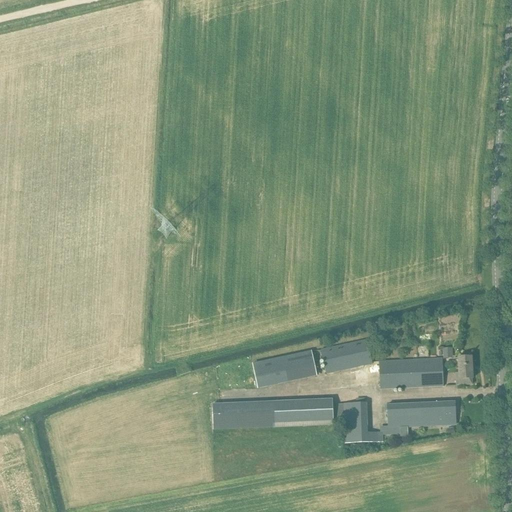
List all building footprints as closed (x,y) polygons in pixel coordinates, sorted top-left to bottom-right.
[(175,230),(166,222),(158,230),(166,239),(175,230)] [(372,364),(367,340),(321,350),(326,374),(372,364)] [(444,347),(444,358),(453,357),(453,347),(444,347)] [(317,376),(311,351),(252,364),(257,388),(317,376)] [(463,358),(458,358),(459,385),(472,385),(472,379),(473,379),(472,357),(470,357),(470,353),(463,354),(463,358)] [(443,387),(441,359),(379,361),(380,389),(433,387),(443,387)] [(333,425),(332,400),(212,405),(213,430),(333,425)] [(436,403),(437,426),(455,425),(454,402),(436,403)] [(437,426),(436,403),(387,405),(388,427),(380,427),(380,432),(367,433),(366,403),(344,404),(345,444),(383,442),(383,435),(400,435),(400,427),(437,426)]
